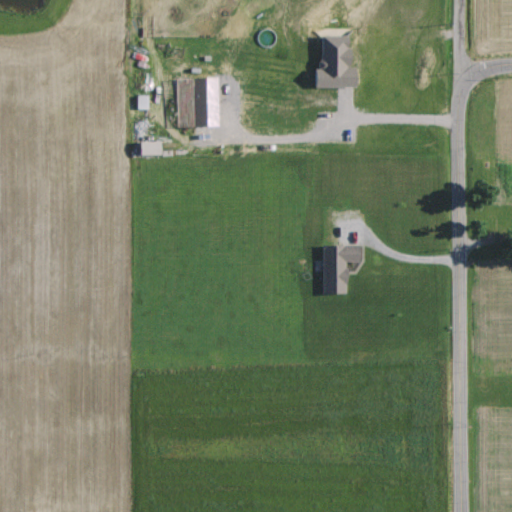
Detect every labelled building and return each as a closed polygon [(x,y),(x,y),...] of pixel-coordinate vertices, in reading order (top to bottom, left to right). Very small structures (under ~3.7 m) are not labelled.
[(353,87),(353,66),(347,66),(346,36),(318,37),(319,69),(313,69),(313,88),(353,87)] [(214,77),(190,78),(191,127),(216,127),(214,77)] [(135,110),(147,109),(146,96),(135,96),(135,110)] [(158,142),(137,143),(138,156),(158,156),(158,142)] [(320,246),(321,294),(344,294),(344,263),(356,262),(356,245),(320,246)]
